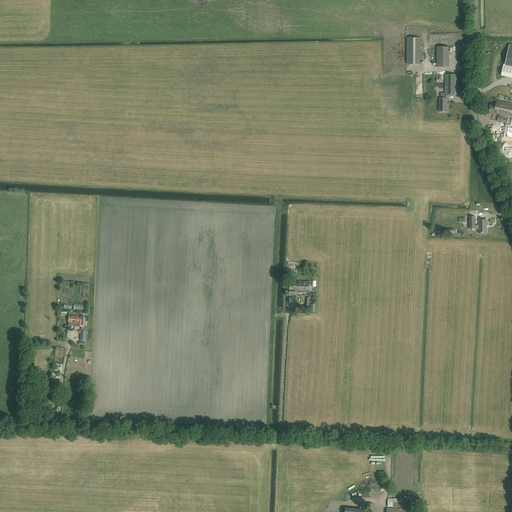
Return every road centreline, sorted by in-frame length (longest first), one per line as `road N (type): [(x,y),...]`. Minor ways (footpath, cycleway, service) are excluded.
road 1 (track): [(61,427),(511,446)]
road 2 (unclassified): [(511,202),(476,112),(475,0)]
road 3 (track): [(280,437),(285,280)]
